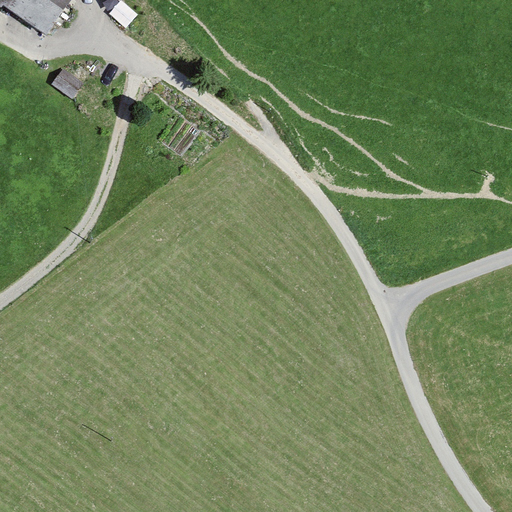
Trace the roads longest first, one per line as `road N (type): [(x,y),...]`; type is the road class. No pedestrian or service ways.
road 1 (track): [(379,304),(322,204),(250,125),(77,18)]
road 2 (unclassified): [(477,511),(422,422),(379,304),(511,257)]
road 3 (track): [(0,307),(53,266),(83,229),(143,57)]
